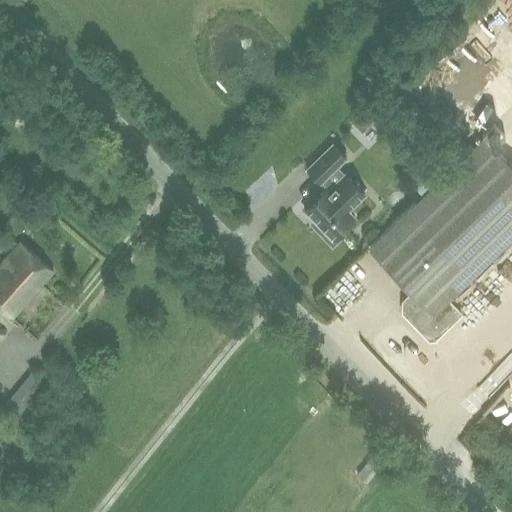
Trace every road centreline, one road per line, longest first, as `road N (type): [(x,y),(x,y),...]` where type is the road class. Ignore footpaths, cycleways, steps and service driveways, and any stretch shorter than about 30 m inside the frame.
road 1 (unclassified): [(481,511),(0,1)]
road 2 (unknown): [(177,191),(29,368),(7,367),(0,347)]
